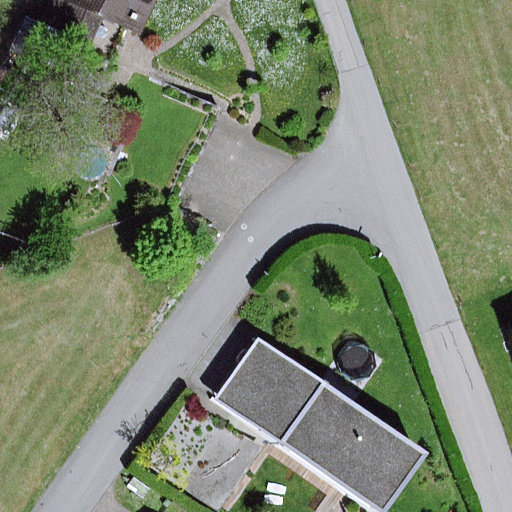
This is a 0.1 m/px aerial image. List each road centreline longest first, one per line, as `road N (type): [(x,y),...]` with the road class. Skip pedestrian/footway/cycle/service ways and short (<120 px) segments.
road 1 (residential): [(393,186),(304,215),(93,511)]
road 2 (residential): [(503,511),(393,186)]
road 3 (residential): [(393,186),(332,0)]
